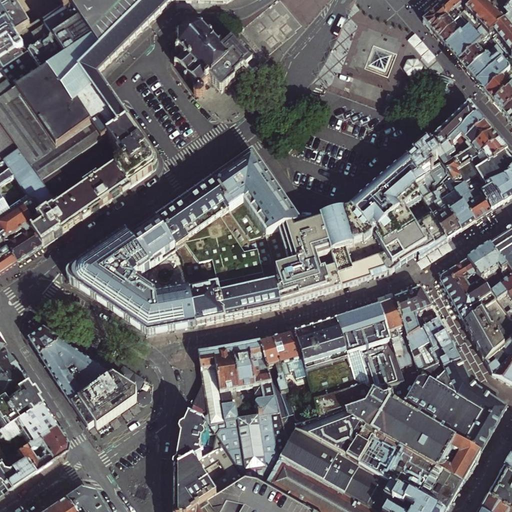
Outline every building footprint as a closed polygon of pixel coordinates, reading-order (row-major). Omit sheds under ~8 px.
[(0,73),(4,71),(28,55),(14,35),(31,24),(14,0),(0,0),(0,19),(5,28),(0,31),(0,73)] [(14,0),(31,24),(66,2),(64,0),(14,0)] [(64,0),(66,2),(70,10),(31,36),(39,47),(28,55),(42,75),(16,92),(58,151),(92,127),(102,140),(107,136),(128,122),(108,94),(97,79),(135,42),(174,2),(176,3),(173,0),(64,0)] [(450,0),(443,6),(452,16),(454,15),(459,20),(460,20),(469,30),(470,30),(477,38),(485,47),(492,40),(489,36),(462,6),(464,4),(460,0),(450,0)] [(460,0),(464,4),(462,6),(489,36),(492,40),(493,41),(496,38),(492,33),(504,24),(489,6),(487,7),(480,0),(460,0)] [(480,0),(487,7),(489,6),(504,24),(508,20),(504,15),(510,10),(500,0),(480,0)] [(511,0),(500,0),(510,10),(511,8),(511,0)] [(443,6),(423,23),(434,36),(445,49),(469,30),(460,20),(459,20),(454,15),(452,16),(443,6)] [(511,8),(510,10),(504,15),(508,20),(504,24),(492,33),(496,38),(493,41),(505,58),(477,85),(481,90),(485,95),(511,71),(511,8)] [(215,85),(221,92),(232,82),(235,78),(234,77),(243,69),(244,70),(246,68),(249,65),(250,64),(249,63),(246,59),(247,58),(234,44),(233,46),(229,41),(221,48),(218,45),(222,41),(221,40),(220,39),(216,43),(210,37),(214,33),(212,31),(208,35),(202,29),(204,25),(201,24),(199,28),(190,27),(188,24),(185,25),(187,28),(179,35),(176,34),(175,36),(179,38),(179,46),(175,47),(176,50),(180,49),(185,55),(178,61),(175,61),(175,64),(178,64),(187,74),(184,76),(185,78),(188,75),(197,85),(194,86),(193,89),(194,94),(197,96),(201,96),(203,95),(204,93),(205,91),(205,86),(203,83),(208,78),(215,85)] [(469,30),(445,49),(449,53),(462,68),(470,77),(475,82),(477,85),(505,58),(493,41),(492,40),(485,47),(477,38),(470,30),(469,30)] [(397,55),(374,46),(365,69),(388,78),(397,55)] [(0,102),(16,92),(42,75),(28,55),(4,71),(0,73),(0,102)] [(416,62),(407,63),(403,71),(408,78),(410,78),(408,83),(417,82),(415,78),(418,78),(421,70),(416,62)] [(249,65),(246,68),(256,79),(259,75),(249,65)] [(489,99),(495,105),(511,89),(511,71),(485,95),(489,99)] [(499,110),(503,115),(511,106),(511,89),(495,105),(496,106),(499,110)] [(0,124),(20,153),(56,206),(57,207),(124,161),(107,136),(102,140),(92,127),(58,151),(16,92),(0,102),(0,124)] [(446,147),(478,116),(474,111),(469,106),(450,125),(433,141),(441,151),(446,147)] [(506,119),(511,124),(511,123),(511,106),(503,115),(506,119)] [(451,153),(485,125),(481,121),(478,116),(446,147),(451,153)] [(45,213),(60,235),(105,204),(145,177),(153,172),(155,169),(156,167),(156,164),(155,161),(128,122),(107,136),(124,161),(57,207),(56,206),(45,213)] [(0,161),(2,165),(20,153),(0,124),(0,161)] [(457,160),(493,134),(489,130),(485,125),(451,153),(457,160)] [(469,165),(500,142),(497,139),(493,134),(457,160),(451,165),(446,168),(443,170),(453,183),(459,179),(456,174),(469,165)] [(430,144),(428,146),(440,166),(443,170),(446,168),(444,166),(445,165),(445,164),(445,163),(445,162),(447,160),(451,165),(457,160),(451,153),(446,147),(441,151),(433,141),(430,144)] [(475,173),(508,152),(504,147),(500,142),(469,165),(475,173)] [(411,160),(406,165),(417,182),(411,186),(427,211),(437,205),(435,202),(439,199),(434,192),(430,195),(426,188),(430,186),(431,188),(435,186),(427,174),(440,166),(428,146),(424,149),(415,157),(411,160)] [(489,186),(511,172),(511,156),(508,152),(475,173),(469,165),(456,174),(459,179),(453,183),(456,187),(463,186),(468,194),(476,190),(489,186)] [(20,153),(2,165),(0,166),(0,230),(6,240),(28,225),(45,213),(56,206),(20,153)] [(302,225),(263,171),(251,155),(246,159),(227,172),(212,184),(226,201),(222,204),(229,213),(251,242),(266,237),(301,226),(302,225)] [(390,178),(386,181),(393,190),(396,189),(434,252),(441,248),(448,243),(427,211),(411,186),(417,182),(406,165),(400,169),(395,174),(390,178)] [(439,199),(462,234),(471,228),(476,225),(451,188),(456,187),(453,183),(443,170),(440,166),(427,174),(435,186),(431,188),(434,192),(439,199)] [(511,201),(511,172),(489,186),(503,207),(511,201)] [(382,185),(378,188),(380,194),(388,192),(393,190),(386,181),(384,183),(382,185)] [(190,291),(197,328),(211,326),(266,313),(282,309),(277,293),(282,291),(279,282),(266,237),(251,242),(229,213),(222,204),(226,201),(212,184),(193,197),(178,207),(176,208),(161,219),(156,223),(176,249),(179,253),(183,258),(190,291)] [(451,188),(476,225),(484,219),(492,214),(476,190),(468,194),(463,186),(456,187),(451,188)] [(476,190),(492,214),(498,210),(503,207),(489,186),(476,190)] [(373,192),(368,196),(373,203),(382,198),(380,194),(378,188),(373,192)] [(403,226),(418,257),(420,261),(429,256),(434,252),(396,189),(393,190),(388,192),(403,226)] [(388,192),(380,194),(382,198),(387,212),(400,251),(405,264),(407,263),(412,260),(418,257),(403,226),(388,192)] [(367,198),(358,205),(359,207),(359,208),(365,220),(380,215),(387,212),(382,198),(373,203),(368,196),(367,198)] [(427,211),(448,243),(456,238),(462,234),(439,199),(435,202),(437,205),(427,211)] [(355,208),(353,210),(352,211),(374,280),(382,277),(387,276),(377,247),(376,248),(365,220),(359,208),(359,207),(358,205),(355,208)] [(336,215),(359,285),(368,282),(374,280),(352,211),(353,210),(349,212),(336,215)] [(400,268),(405,264),(400,251),(387,212),(380,215),(365,220),(376,248),(377,247),(386,245),(395,271),(400,268)] [(28,225),(43,247),(47,244),(56,238),(60,235),(45,213),(28,225)] [(318,220),(343,290),(354,287),(359,285),(336,215),(318,220)] [(277,293),(282,309),(303,302),(330,294),(343,290),(318,220),(314,222),(302,225),(301,226),(266,237),(279,282),(282,291),(277,293)] [(128,242),(123,235),(115,241),(65,275),(65,278),(65,281),(115,315),(121,319),(147,337),(197,328),(190,291),(160,297),(138,281),(179,253),(176,249),(156,223),(150,227),(130,240),(128,242)] [(6,240),(3,242),(11,253),(19,264),(31,255),(43,247),(28,225),(6,240)] [(495,244),(489,248),(511,276),(511,232),(509,234),(495,244)] [(0,260),(11,253),(3,242),(0,244),(0,260)] [(392,274),(395,271),(386,245),(377,247),(387,276),(391,275),(392,274)] [(479,254),(467,262),(483,282),(497,300),(508,314),(511,311),(511,276),(489,248),(479,254)] [(11,253),(0,260),(0,276),(14,267),(19,264),(11,253)] [(458,268),(448,274),(463,296),(483,282),(467,262),(458,268)] [(445,276),(443,278),(441,283),(462,319),(476,311),(478,314),(481,313),(479,309),(497,300),(483,282),(463,296),(448,274),(445,276)] [(420,293),(419,293),(409,297),(396,302),(408,339),(439,322),(423,294),(422,293),(421,293),(420,293)] [(462,319),(486,362),(500,351),(510,342),(511,340),(511,318),(508,314),(497,300),(479,309),(481,313),(478,314),(476,311),(462,319)] [(388,305),(380,308),(399,369),(405,368),(407,374),(401,376),(403,383),(404,386),(414,382),(421,380),(417,370),(408,339),(396,302),(388,305)] [(372,311),(364,314),(388,388),(403,383),(401,376),(399,369),(380,308),(372,311)] [(353,317),(337,323),(354,383),(383,401),(391,398),(388,388),(364,314),(353,317)] [(435,341),(446,335),(442,328),(439,322),(408,339),(417,370),(442,362),(446,360),(435,341)] [(376,438),(463,487),(469,477),(474,468),(478,460),(481,455),(466,446),(400,408),(393,404),(391,398),(383,401),(354,383),(337,323),(325,327),(321,328),(305,332),(294,335),(304,368),(320,421),(321,423),(344,415),(346,420),(365,432),(347,461),(359,468),(376,438)] [(28,336),(31,341),(44,332),(48,335),(55,340),(58,335),(46,327),(34,327),(31,328),(29,330),(28,336)] [(30,342),(41,359),(55,349),(59,343),(55,340),(48,335),(44,332),(31,341),(30,342)] [(285,338),(273,341),(284,377),(291,374),(290,372),(292,372),(295,372),(295,374),(302,372),(301,370),(302,368),(304,368),(294,335),(285,338)] [(444,369),(462,364),(458,357),(453,347),(446,335),(435,341),(446,360),(442,362),(444,369)] [(266,343),(260,345),(284,432),(307,425),(297,421),(284,377),(273,341),(266,343)] [(511,345),(510,342),(500,351),(511,363),(511,345)] [(43,363),(47,369),(66,355),(69,350),(59,343),(55,349),(41,359),(43,363)] [(284,432),(260,345),(248,347),(217,354),(209,355),(199,356),(203,386),(188,419),(202,425),(206,433),(208,435),(211,436),(216,437),(245,480),(255,483),(264,489),(280,461),(288,447),(284,432)] [(16,374),(10,366),(0,350),(0,396),(22,383),(16,374)] [(69,402),(73,408),(113,379),(69,350),(66,355),(47,369),(57,383),(69,402)] [(486,362),(492,378),(511,387),(511,363),(500,351),(486,362)] [(471,409),(480,393),(476,390),(469,382),(462,364),(444,369),(442,362),(417,370),(421,380),(414,382),(400,408),(466,446),(474,431),(490,440),(492,436),(493,433),(478,425),(483,415),(471,409)] [(123,369),(119,377),(141,390),(145,382),(123,369)] [(113,379),(73,408),(92,437),(106,427),(137,406),(137,396),(135,394),(113,379)] [(22,383),(0,396),(0,428),(37,405),(29,394),(22,383)] [(499,424),(506,411),(480,393),(471,409),(483,415),(499,424)] [(37,405),(0,428),(0,461),(2,460),(0,456),(0,440),(4,442),(14,435),(17,437),(20,436),(25,445),(52,428),(44,416),(37,405)] [(288,447),(280,461),(366,511),(371,502),(357,494),(369,474),(359,468),(347,461),(365,432),(346,420),(344,415),(321,423),(320,421),(307,425),(284,432),(288,447)] [(478,425),(493,433),(496,428),(499,424),(483,415),(478,425)] [(185,425),(183,430),(180,444),(177,460),(174,476),(202,459),(200,456),(202,444),(204,443),(205,441),(205,439),(204,437),(205,433),(206,433),(202,425),(188,419),(185,425)] [(64,446),(57,436),(52,428),(25,445),(14,452),(21,464),(30,477),(37,472),(51,463),(61,456),(64,446)] [(466,446),(481,455),(485,448),(490,440),(474,431),(466,446)] [(216,437),(215,447),(213,452),(202,459),(174,476),(173,508),(173,511),(198,511),(199,511),(245,480),(216,437)] [(391,487),(434,511),(448,511),(451,508),(459,494),(463,487),(376,438),(359,468),(369,474),(382,482),(391,487)] [(0,461),(0,469),(4,466),(6,469),(16,463),(21,464),(14,452),(2,460),(0,461)] [(494,493),(490,500),(506,511),(511,511),(511,460),(509,466),(502,479),(494,493)] [(368,511),(366,511),(280,461),(264,489),(305,511),(368,511)] [(0,471),(0,483),(6,493),(10,490),(25,480),(30,477),(21,464),(16,463),(6,469),(3,472),(0,471)] [(382,482),(369,474),(357,494),(371,502),(382,482)] [(305,511),(264,489),(255,483),(245,480),(199,511),(198,511),(305,511)] [(434,511),(391,487),(385,499),(403,510),(405,506),(414,511),(434,511)] [(100,511),(90,491),(81,490),(78,489),(64,498),(58,502),(65,511),(100,511)] [(486,507),(482,511),(506,511),(490,500),(486,507)] [(65,511),(58,502),(43,511),(65,511)]
